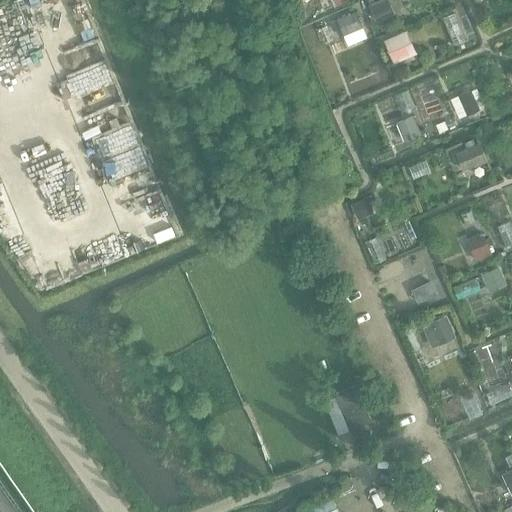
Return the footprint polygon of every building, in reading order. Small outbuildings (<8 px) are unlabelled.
[(482,232),(465,239),(476,265),(494,257),(482,232)] [(433,282),(414,291),(418,302),(438,293),(433,282)] [(445,317),(427,324),(435,346),(454,339),(445,317)] [(484,395),(490,407),(511,398),(506,385),(484,395)] [(358,387),(335,397),(349,431),(372,421),(358,387)]
